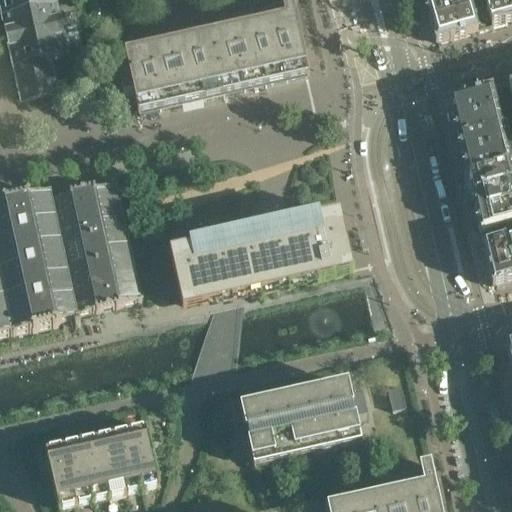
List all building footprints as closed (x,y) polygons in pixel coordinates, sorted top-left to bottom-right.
[(57,21),(52,0),(0,0),(23,104),(56,97),(48,61),(65,57),(65,53),(81,49),(74,18),(57,21)] [(453,0),(422,0),(425,8),(453,0)] [(473,15),(468,0),(453,0),(425,8),(430,27),(473,15)] [(511,25),(511,23),(505,0),(483,0),(487,11),(492,31),(511,25)] [(308,73),(302,47),(292,2),(281,4),(285,23),(274,25),(274,26),(125,60),(129,76),(118,78),(123,101),(134,99),(137,112),(138,111),(139,118),(140,118),(308,80),(307,74),(308,73)] [(492,31),(487,11),(473,15),(430,27),(436,47),(492,31)] [(511,109),(511,101),(509,89),(449,105),(453,125),(498,113),(511,109)] [(502,130),(498,113),(453,125),(458,143),(502,130)] [(511,169),(507,150),(502,130),(458,143),(467,182),(511,169)] [(511,189),(511,169),(467,182),(471,201),(511,189)] [(476,218),(511,207),(511,189),(471,201),(476,218)] [(21,262),(62,253),(77,320),(96,315),(96,316),(103,315),(121,311),(121,310),(142,305),(117,191),(95,196),(95,195),(70,200),(70,201),(51,205),(50,200),(29,204),(29,203),(4,209),(5,210),(0,210),(0,248),(17,244),(21,262)] [(511,227),(511,207),(476,218),(480,237),(494,233),(511,227)] [(354,277),(340,218),(246,240),(170,257),(183,315),(232,304),(354,277)] [(511,284),(511,278),(503,245),(497,246),(494,233),(480,237),(493,290),(511,284)] [(511,242),(503,245),(511,278),(511,242)] [(77,320),(62,253),(21,262),(17,244),(0,248),(0,346),(10,344),(9,340),(16,339),(17,342),(29,340),(28,336),(32,335),(32,336),(39,335),(39,337),(52,335),(51,332),(57,331),(57,330),(75,326),(76,331),(81,329),(80,324),(78,324),(77,320)] [(362,447),(357,427),(368,425),(363,402),(352,405),(349,389),(241,413),(252,465),(253,465),(254,472),(362,447)] [(405,412),(401,392),(388,395),(392,415),(405,412)] [(69,511),(160,492),(154,466),(147,433),(46,456),(58,511),(69,511)] [(440,511),(431,469),(420,471),(424,490),(413,492),(413,494),(330,511),(440,511)]
